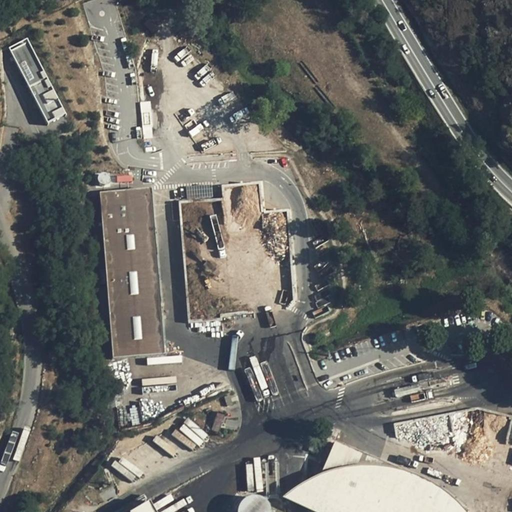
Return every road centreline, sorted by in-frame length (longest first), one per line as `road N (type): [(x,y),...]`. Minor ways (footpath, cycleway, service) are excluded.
road 1 (unknown): [(300,0),(335,68),(373,117),(511,271)]
road 2 (primary): [(382,0),(466,135),(511,190)]
road 3 (unknown): [(354,403),(365,430),(383,441),(496,484)]
road 4 (unknown): [(248,191),(294,215),(316,297)]
